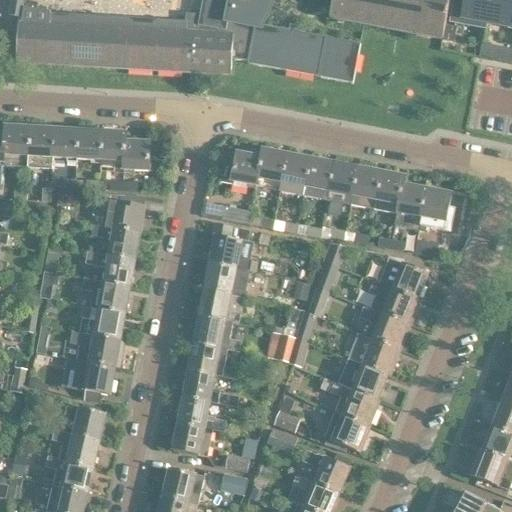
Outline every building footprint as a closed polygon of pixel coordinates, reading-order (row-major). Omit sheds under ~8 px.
[(22,0),(10,0),(7,17),(20,19),(21,9),(22,0)] [(16,41),(15,64),(229,76),(230,61),(245,62),(245,64),(350,84),(357,45),(260,26),(271,0),(331,0),(330,7),(328,19),(361,25),(384,30),(440,40),(447,0),(199,0),(197,16),(184,15),(184,23),(49,15),(49,13),(21,9),(20,19),(20,24),(17,23),(17,37),(16,41)] [(452,0),(449,22),(483,29),(484,29),(485,24),(484,24),(488,0),(452,0)] [(511,0),(488,0),(484,24),(485,24),(511,29),(511,0)] [(497,62),(511,65),(511,58),(511,51),(500,49),(497,62)] [(2,168),(26,170),(27,163),(29,131),(4,130),(3,138),(2,168)] [(29,131),(27,163),(26,170),(50,171),(50,161),(52,133),(29,131)] [(76,135),(52,133),(50,161),(65,162),(65,165),(74,165),(74,162),(76,135)] [(89,163),(89,167),(99,167),(99,164),(101,136),(76,135),(74,162),(89,163)] [(125,138),(101,136),(99,164),(113,165),(113,168),(122,168),(124,146),(125,138)] [(122,168),(122,175),(122,177),(132,178),(132,174),(147,175),(149,147),(124,146),(122,168)] [(277,194),(278,194),(280,186),(285,158),(261,153),(259,161),(256,180),(255,190),(256,190),(256,189),(277,193),(277,194)] [(254,192),(255,190),(256,180),(259,161),(234,156),(233,160),(222,158),(217,184),(230,187),(231,184),(244,186),(243,190),(254,192)] [(278,194),(302,199),(304,190),(309,163),(285,158),(280,186),(278,194)] [(304,190),(302,199),(326,203),(328,195),(327,195),(332,167),(309,163),(304,190)] [(341,201),(349,203),(351,203),(357,172),(332,167),(327,195),(328,195),(342,197),(341,201)] [(351,203),(349,203),(348,207),(373,212),(375,204),(374,204),(380,177),(357,172),(351,203)] [(380,177),(374,204),(375,204),(373,212),(395,216),(396,211),(397,211),(402,188),(403,181),(380,177)] [(74,191),(74,181),(61,181),(61,190),(74,191)] [(97,192),(98,183),(85,182),(84,191),(97,192)] [(108,193),(121,193),(121,184),(108,184),(108,193)] [(137,185),(121,184),(121,193),(136,194),(137,185)] [(396,211),(395,216),(392,228),(417,233),(419,224),(425,192),(402,188),(397,211),(396,211)] [(49,205),(50,191),(41,191),(40,204),(49,205)] [(425,192),(419,224),(417,233),(418,228),(427,230),(428,226),(429,222),(443,225),(443,224),(450,225),(453,211),(446,210),(449,197),(425,192)] [(25,203),(26,194),(12,193),(12,202),(25,203)] [(112,231),(112,232),(137,237),(142,210),(160,212),(161,202),(144,200),(97,197),(94,212),(105,214),(102,229),(112,231)] [(212,207),(209,219),(220,222),(223,209),(212,207)] [(248,227),(250,214),(223,209),(220,222),(248,227)] [(260,220),(258,229),(272,232),(273,222),(260,220)] [(284,224),(283,234),(295,236),(297,227),(284,224)] [(210,238),(213,239),(208,266),(247,273),(255,275),(257,265),(237,260),(240,244),(246,246),(249,233),(212,226),(210,238)] [(132,263),(137,237),(112,232),(112,231),(102,229),(92,228),(90,238),(102,240),(102,241),(110,242),(107,258),(132,263)] [(308,229),(306,238),(319,241),(321,231),(308,229)] [(331,231),(329,240),(343,243),(345,233),(331,231)] [(356,235),(354,245),(366,247),(368,238),(356,235)] [(389,251),(391,242),(378,240),(376,249),(389,251)] [(403,244),(391,242),(389,251),(401,254),(403,244)] [(435,259),(437,246),(415,242),(412,255),(435,259)] [(330,247),(324,265),(338,271),(346,250),(330,247)] [(54,274),(58,257),(46,254),(43,271),(54,274)] [(127,290),(132,263),(107,258),(86,254),(85,265),(105,269),(102,284),(101,286),(127,290)] [(247,273),(208,266),(203,292),(229,298),(242,301),(247,273)] [(415,301),(425,276),(401,266),(391,291),(391,292),(415,301)] [(48,302),(50,286),(55,286),(57,274),(54,274),(43,271),(41,284),(39,300),(45,301),(46,301),(48,302)] [(321,273),(317,290),(327,294),(329,294),(335,278),(321,273)] [(127,290),(101,286),(102,284),(82,281),(82,282),(73,280),(72,288),(80,290),(80,292),(91,294),(91,298),(99,299),(97,312),(96,313),(122,317),(127,290)] [(307,284),(298,283),(294,299),(303,301),(307,284)] [(373,284),(369,294),(380,299),(374,314),(381,316),(381,317),(405,326),(415,301),(391,292),(391,291),(373,284)] [(317,290),(308,314),(318,318),(327,294),(317,290)] [(231,326),(243,328),(244,323),(238,322),(242,301),(229,298),(203,292),(197,319),(231,326)] [(46,301),(43,313),(55,316),(58,303),(48,302),(46,301)] [(34,323),(36,310),(27,308),(25,321),(34,323)] [(95,322),(92,338),(91,340),(117,344),(122,317),(96,313),(97,312),(77,308),(75,319),(95,322)] [(374,314),(362,309),(358,320),(369,324),(363,338),(371,342),(397,352),(398,353),(405,335),(402,334),(405,326),(381,317),(381,316),(374,314)] [(231,326),(197,319),(192,346),(226,353),(237,356),(240,344),(228,341),(231,326)] [(294,340),(294,341),(307,346),(313,329),(299,325),(297,331),(294,340)] [(283,330),(281,337),(282,337),(294,340),(297,331),(286,328),(283,330)] [(37,341),(47,343),(49,330),(40,329),(37,341)] [(115,354),(117,344),(91,340),(92,338),(72,335),(70,345),(90,349),(86,366),(116,371),(119,355),(115,354)] [(346,361),(355,364),(361,367),(385,377),(388,378),(395,361),(393,361),(397,352),(371,342),(363,338),(356,336),(346,361)] [(282,337),(277,363),(287,365),(291,354),(294,341),(294,340),(282,337)] [(294,341),(291,354),(304,358),(307,346),(294,341)] [(213,378),(233,382),(235,371),(223,368),(226,353),(192,346),(186,373),(213,379),(213,378)] [(116,372),(116,371),(86,366),(65,361),(62,373),(72,375),(69,392),(83,395),(82,404),(96,407),(98,398),(107,399),(112,372),(116,372)] [(385,377),(361,367),(351,392),(375,402),(385,377)] [(13,370),(10,392),(21,394),(24,372),(13,370)] [(236,410),(238,399),(218,395),(219,392),(210,391),(213,379),(186,373),(181,400),(207,406),(208,404),(216,406),(236,410)] [(511,378),(500,403),(511,407),(511,378)] [(28,388),(46,393),(47,388),(40,385),(35,380),(29,379),(28,388)] [(333,414),(365,427),(375,402),(351,392),(323,381),(319,391),(339,399),(333,414)] [(293,390),(285,387),(283,392),(291,396),(293,390)] [(293,436),(299,422),(288,417),(293,403),(284,399),(272,427),(293,436)] [(211,433),(223,435),(225,423),(214,421),(214,420),(205,418),(207,406),(181,400),(176,427),(202,433),(211,434),(211,433)] [(511,407),(500,403),(490,428),(511,436),(511,407)] [(70,419),(72,408),(59,405),(56,416),(70,419)] [(78,410),(71,437),(71,438),(97,444),(103,416),(78,410)] [(323,440),(355,453),(365,427),(333,414),(323,440)] [(170,455),(196,460),(197,458),(206,460),(208,449),(211,450),(212,445),(209,444),(211,434),(202,433),(176,427),(170,455)] [(511,436),(490,428),(480,453),(505,463),(505,464),(511,466),(511,436)] [(290,456),(296,442),(270,432),(265,446),(290,456)] [(65,464),(90,470),(97,444),(71,438),(71,437),(53,433),(50,443),(61,445),(57,462),(65,464)] [(305,482),(295,477),(295,478),(313,486),(337,496),(348,470),(324,460),(316,456),(315,457),(305,453),(300,464),(311,468),(305,482)] [(470,479),(495,489),(505,494),(511,476),(511,466),(505,464),(505,463),(480,453),(470,479)] [(245,475),(248,461),(227,456),(226,460),(222,460),(220,470),(245,475)] [(65,464),(57,462),(46,460),(43,469),(55,471),(51,488),(59,489),(59,491),(88,498),(84,497),(90,470),(65,464)] [(22,465),(14,463),(11,476),(19,478),(22,465)] [(167,472),(161,499),(186,505),(189,505),(189,504),(197,506),(203,480),(167,472)] [(0,476),(0,485),(7,487),(9,480),(9,478),(0,476)] [(240,496),(244,481),(222,476),(219,491),(240,496)] [(301,510),(284,502),(283,503),(302,511),(303,511),(330,511),(337,496),(313,486),(295,478),(290,487),(292,488),(293,488),(307,494),(301,510)] [(5,499),(16,501),(19,482),(9,480),(7,487),(5,499)] [(84,511),(88,498),(59,491),(59,489),(51,488),(45,511),(84,511)] [(247,500),(254,503),(260,502),(263,494),(252,490),(247,500)] [(492,511),(462,496),(454,511),(492,511)] [(186,511),(189,505),(186,505),(161,499),(157,511),(186,511)] [(302,511),(283,503),(279,511),(303,511),(302,511)]
